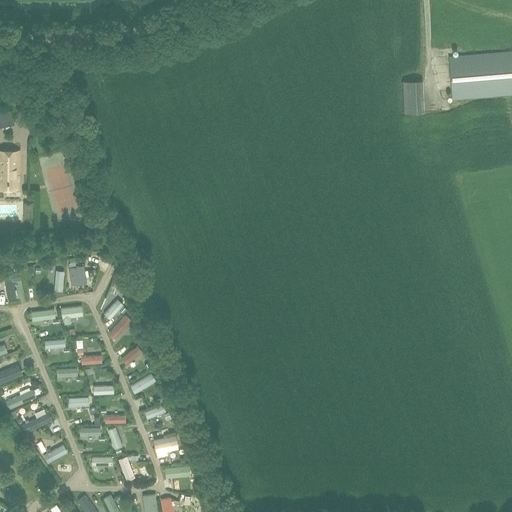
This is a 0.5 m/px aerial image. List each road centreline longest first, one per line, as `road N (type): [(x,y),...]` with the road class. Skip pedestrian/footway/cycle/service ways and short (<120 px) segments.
road 1 (track): [(119,250),(46,36)]
road 2 (unclassified): [(0,35),(130,33),(220,0)]
